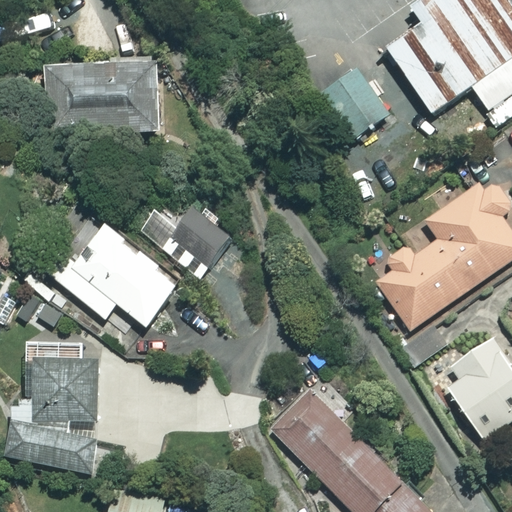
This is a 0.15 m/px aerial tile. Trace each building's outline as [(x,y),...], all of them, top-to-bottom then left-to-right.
[(485,137),(511,118),(511,11),(504,0),(426,0),(407,13),(417,26),(421,33),(407,42),(404,44),(387,56),(434,124),(462,105),(485,137)] [(160,133),(157,63),(48,68),(51,138),(160,133)] [(391,123),(363,77),(317,104),(344,150),(391,123)] [(480,184),(427,221),(439,238),(414,257),(410,250),(402,249),(391,258),(389,265),(394,272),(378,284),(412,334),(511,262),(511,232),(502,218),(511,213),(511,204),(500,185),(491,186),(485,191),(480,184)] [(181,228),(158,209),(140,233),(200,280),(233,238),(196,209),(181,228)] [(104,222),(72,262),(61,254),(47,272),(106,320),(118,305),(146,327),(181,284),(104,222)] [(511,365),(494,336),(442,378),(480,439),(494,431),(497,434),(511,424),(511,365)] [(98,478),(106,447),(104,359),(85,359),(85,345),(32,346),(33,402),(10,402),(10,422),(2,453),(98,478)] [(432,511),(313,391),(272,431),(351,511),(432,511)] [(162,511),(165,498),(117,489),(113,511),(162,511)]
